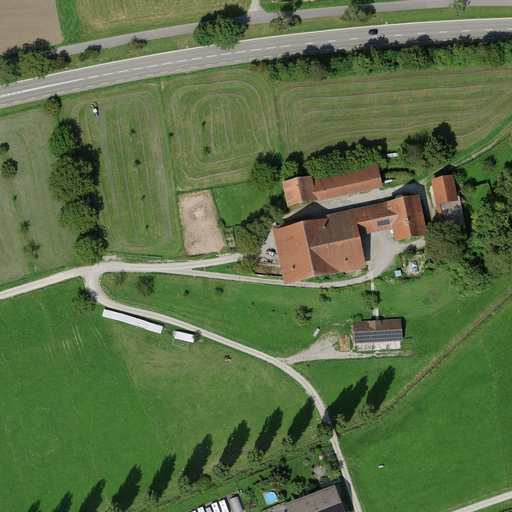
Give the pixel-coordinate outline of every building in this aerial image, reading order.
[(287,207),(380,188),(377,171),(311,184),(310,180),(282,185),(287,207)] [(454,178),(433,182),(438,206),(459,202),(454,178)] [(419,197),(274,229),(286,284),(364,267),(357,237),(393,229),(396,244),(428,237),(419,197)] [(354,323),(355,345),(403,343),(402,321),(354,323)] [(291,504),(293,511),(350,511),(340,486),(291,504)]
